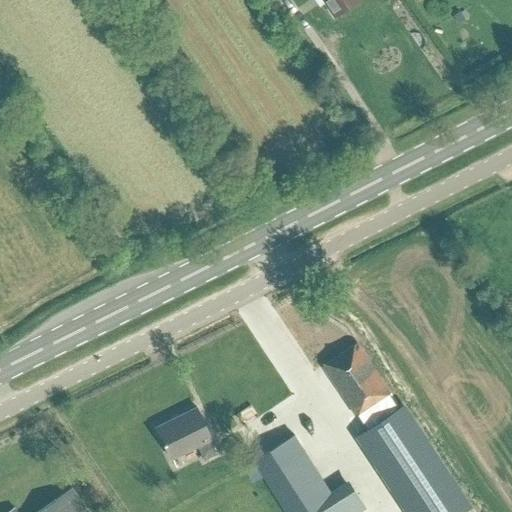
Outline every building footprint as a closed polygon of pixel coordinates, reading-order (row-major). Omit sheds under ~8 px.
[(323,0),(334,14),(353,0),(323,0)] [(321,365),(354,414),(356,413),(364,424),(356,429),(410,511),(447,511),(462,502),(389,392),(329,301),(312,312),(339,353),(321,365)] [(267,409),(311,380),(266,312),(241,329),(263,363),(245,375),(267,409)] [(203,459),(216,452),(209,438),(211,437),(195,406),(155,426),(170,457),(196,445),(203,459)] [(292,435),(251,460),(285,511),(356,511),(377,499),(358,472),(329,491),(292,435)] [(87,511),(70,488),(35,511),(16,511),(13,506),(4,511),(87,511)]
